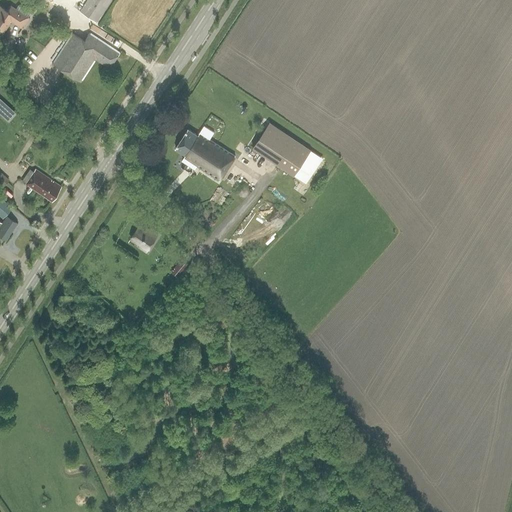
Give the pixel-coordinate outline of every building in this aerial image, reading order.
[(86,0),(79,11),(96,22),(110,0),(86,0)] [(0,33),(2,35),(12,21),(23,29),(30,20),(11,6),(8,11),(0,5),(0,33)] [(110,68),(121,53),(90,31),(84,40),(73,32),(52,63),(81,83),(97,59),(110,68)] [(43,139),(47,132),(42,128),(37,135),(43,139)] [(219,181),(235,157),(200,133),(199,135),(189,128),(176,149),(185,155),(184,158),(219,181)] [(52,133),(48,139),(54,143),(58,137),(52,133)] [(286,171),(293,176),(311,150),(303,145),(286,171)] [(52,201),(62,186),(35,168),(33,171),(30,169),(22,180),(25,182),(25,183),(52,201)] [(0,190),(9,179),(0,171),(0,190)] [(0,197),(0,211),(4,215),(11,207),(0,197)] [(0,221),(0,230),(9,236),(17,224),(6,216),(2,223),(0,221)] [(146,250),(157,233),(151,230),(149,233),(138,226),(130,238),(139,243),(138,245),(146,250)] [(189,265),(182,259),(171,271),(179,277),(189,265)]
